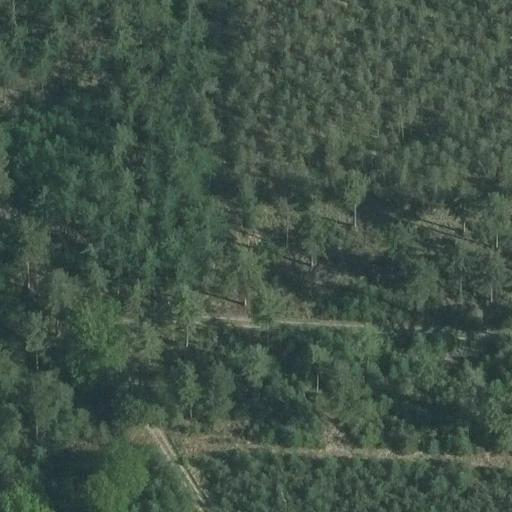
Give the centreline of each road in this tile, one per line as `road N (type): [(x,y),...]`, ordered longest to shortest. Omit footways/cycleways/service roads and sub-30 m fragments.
road 1 (track): [(82,314),(511,331)]
road 2 (track): [(0,197),(214,511)]
